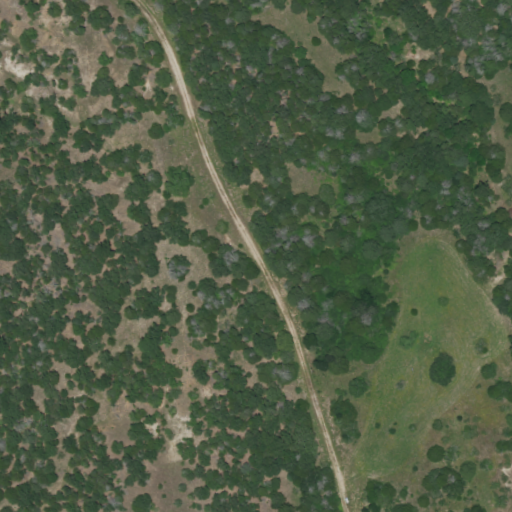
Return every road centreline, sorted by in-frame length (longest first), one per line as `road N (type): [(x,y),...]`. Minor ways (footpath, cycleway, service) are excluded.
road 1 (residential): [(350,511),(308,364),(217,182),(162,23),(144,0)]
road 2 (residential): [(152,511),(167,467),(162,358),(122,200),(103,67),(40,0)]
